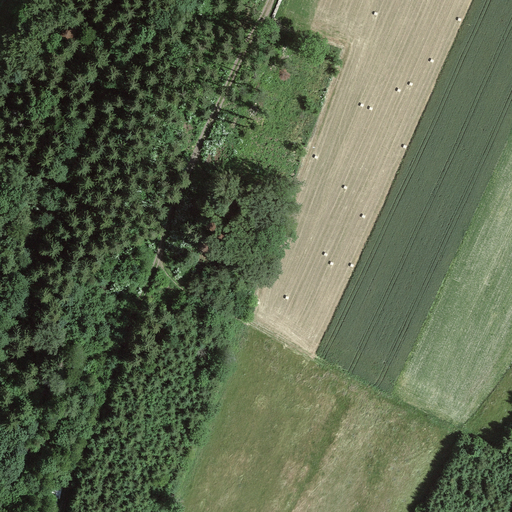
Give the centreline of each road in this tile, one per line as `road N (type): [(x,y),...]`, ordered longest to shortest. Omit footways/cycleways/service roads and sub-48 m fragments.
road 1 (track): [(0,368),(76,142),(183,0)]
road 2 (track): [(157,253),(176,283),(284,341)]
